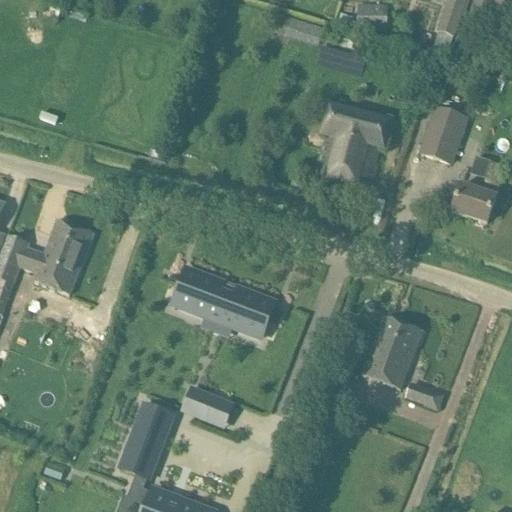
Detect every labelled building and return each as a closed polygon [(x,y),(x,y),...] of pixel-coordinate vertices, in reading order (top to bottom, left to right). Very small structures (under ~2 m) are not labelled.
[(467,0),(450,0),(439,34),(454,39),(467,0)] [(511,0),(476,0),(468,24),(487,31),(494,10),(511,16),(511,0)] [(387,28),(387,7),(358,7),(357,28),(387,28)] [(387,123),(333,110),(316,179),(369,192),(387,123)] [(435,110),(418,157),(452,169),(468,122),(435,110)] [(506,173),(490,167),(479,198),(460,191),(452,215),(487,227),(495,203),(506,173)] [(292,183),(290,191),(302,194),(304,186),(292,183)] [(0,328),(3,320),(1,319),(19,271),(37,278),(34,287),(69,300),(93,236),(58,223),(44,258),(27,251),(29,246),(7,237),(0,254),(0,328)] [(223,286),(185,271),(172,306),(215,323),(226,296),(220,294),(223,286)] [(226,296),(215,323),(259,340),(273,304),(234,290),(231,298),(226,296)] [(423,334),(385,320),(362,378),(401,393),(423,334)] [(411,380),(405,400),(439,411),(445,391),(411,380)] [(191,392),(182,413),(206,423),(215,402),(191,392)] [(149,482),(164,442),(135,431),(119,472),(136,478),(135,482),(134,482),(127,500),(139,505),(139,504),(147,507),(145,511),(203,511),(153,493),(152,495),(144,492),(147,482),(149,482)]
